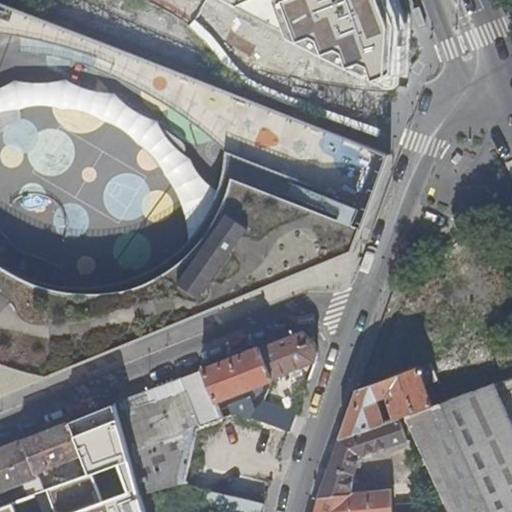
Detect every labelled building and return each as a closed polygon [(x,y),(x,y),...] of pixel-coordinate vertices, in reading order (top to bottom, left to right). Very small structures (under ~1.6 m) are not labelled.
[(398,0),(268,0),(284,41),(387,90),(398,85),(404,14),(398,0)] [(0,403),(352,260),(387,159),(0,6),(0,403)] [(305,333),(182,382),(199,425),(223,418),(217,404),(317,363),(319,355),(319,350),(318,346),(305,333)] [(360,390),(343,438),(389,422),(382,398),(389,396),(396,419),(402,417),(406,416),(440,403),(433,382),(426,365),(360,390)] [(182,382),(117,404),(142,497),(185,483),(199,425),(182,382)] [(449,500),(511,481),(511,462),(479,389),(456,397),(456,398),(440,403),(406,416),(449,510),(449,500)] [(290,431),(296,415),(265,404),(256,411),(252,403),(235,405),(237,413),(241,412),(290,431)] [(0,511),(146,511),(142,497),(117,404),(72,424),(86,457),(93,475),(85,478),(47,492),(39,491),(7,506),(1,508),(0,508),(0,511)] [(343,438),(322,496),(353,494),(356,478),(362,457),(407,442),(408,446),(411,445),(402,417),(396,419),(389,422),(343,438)] [(72,424),(26,443),(40,475),(49,471),(51,476),(62,472),(61,467),(77,460),(86,457),(72,424)] [(26,443),(0,452),(0,492),(1,495),(42,480),(40,475),(26,443)] [(86,457),(77,460),(85,478),(93,475),(86,457)] [(511,511),(511,481),(449,500),(449,510),(450,511),(511,511)] [(39,491),(47,492),(43,483),(29,489),(39,491)] [(204,487),(198,511),(200,511),(256,511),(259,499),(204,487)] [(318,511),(394,511),(394,497),(393,491),(370,494),(353,494),(322,496),(318,511)]
